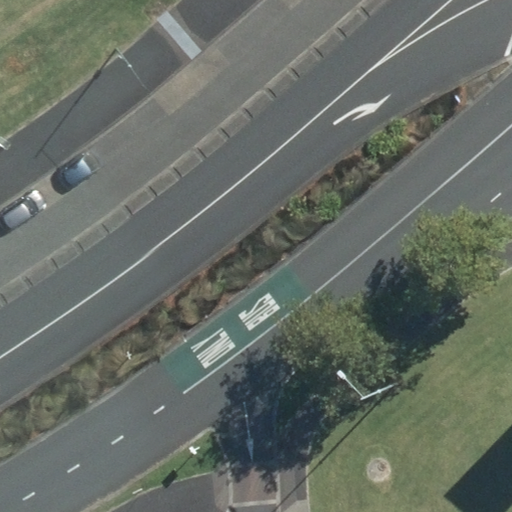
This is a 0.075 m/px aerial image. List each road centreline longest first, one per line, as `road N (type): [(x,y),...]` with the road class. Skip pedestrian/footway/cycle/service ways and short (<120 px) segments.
road 1 (tertiary): [(511,125),(252,341),(152,413),(0,500)]
road 2 (tertiary): [(0,354),(114,280),(323,109)]
road 3 (tertiary): [(323,109),(404,63),(511,27)]
road 4 (tertiary): [(323,109),(430,0)]
